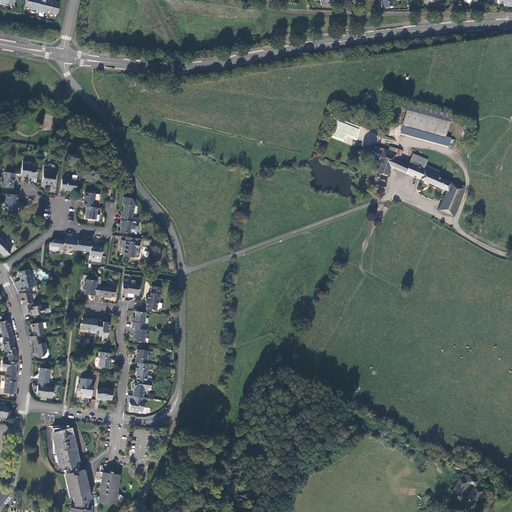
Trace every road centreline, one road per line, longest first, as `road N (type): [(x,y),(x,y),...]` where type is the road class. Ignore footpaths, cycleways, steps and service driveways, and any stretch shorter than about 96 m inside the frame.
road 1 (tertiary): [(511,24),(415,30),(196,66),(63,56)]
road 2 (unclassified): [(182,271),(397,197),(511,256)]
road 3 (unclassified): [(63,56),(70,82),(106,124),(169,228),(182,271)]
road 4 (residential): [(118,418),(123,309),(96,306)]
road 5 (residential): [(2,278),(25,353),(21,404)]
road 6 (unclassified): [(182,271),(178,391)]
